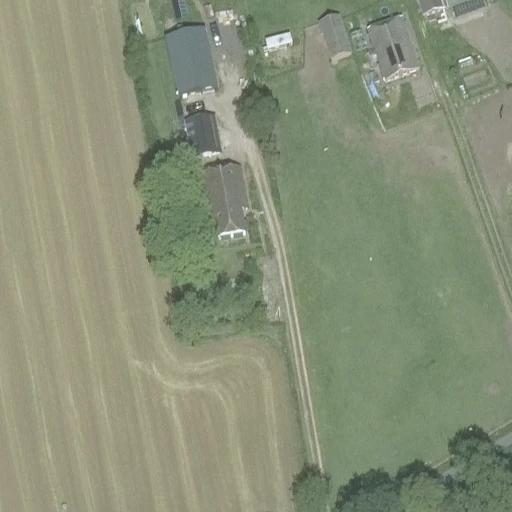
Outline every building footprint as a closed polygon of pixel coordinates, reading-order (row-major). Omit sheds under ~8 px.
[(415,0),(422,20),(450,10),(454,23),(486,12),(481,0),(415,0)] [(318,26),(330,64),(352,57),(340,19),(318,26)] [(386,83),(419,71),(401,21),(368,32),(386,83)] [(296,34),(271,41),(274,51),(299,45),(296,34)] [(190,163),(220,158),(212,120),(183,126),(190,163)] [(247,211),(239,169),(198,177),(206,219),(213,217),(218,240),(245,234),(241,212),(247,211)]
